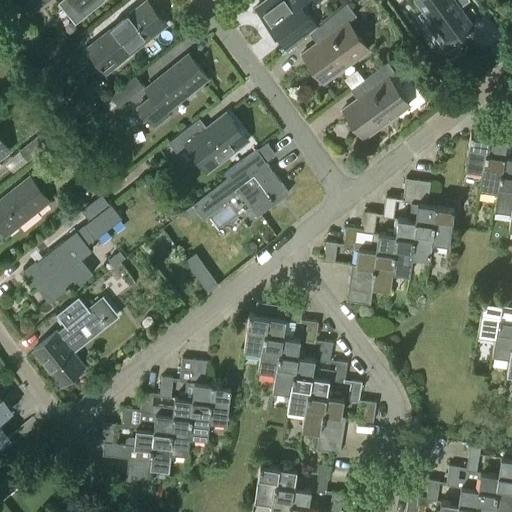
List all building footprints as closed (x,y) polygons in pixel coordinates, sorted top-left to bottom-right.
[(29,15),(47,0),(28,0),(22,6),(29,15)] [(72,0),(81,10),(93,0),(72,0)] [(146,0),(87,48),(97,61),(109,51),(118,62),(166,24),(146,0)] [(305,36),(316,27),(318,26),(300,2),(302,0),(314,0),(316,1),(317,0),(264,0),(256,6),(276,33),(293,19),(305,36)] [(415,0),(422,9),(417,13),(444,50),(458,40),(455,36),(465,29),(466,30),(469,27),(468,26),(472,24),(453,0),(415,0)] [(318,26),(316,27),(324,38),(303,53),(323,82),(368,49),(348,21),(356,15),(347,2),(318,26)] [(151,96),(139,105),(155,126),(168,116),(165,112),(208,77),(189,53),(145,88),(151,96)] [(47,88),(69,71),(58,56),(36,73),(47,88)] [(409,105),(389,76),(395,72),(387,61),(357,83),(364,93),(343,108),(364,137),(409,105)] [(136,75),(111,95),(118,105),(144,85),(136,75)] [(86,95),(70,106),(79,118),(94,106),(86,95)] [(226,111),(201,130),(194,120),(168,140),(176,150),(186,143),(207,171),(248,139),(226,111)] [(501,123),(478,119),(476,132),(499,136),(501,123)] [(476,132),(471,131),(465,168),(482,171),(485,151),(504,154),(507,138),(511,138),(511,124),(501,123),(499,136),(476,132)] [(53,128),(42,136),(48,144),(59,135),(53,128)] [(29,159),(48,144),(42,136),(40,134),(21,150),(29,159)] [(0,135),(0,157),(10,149),(0,135)] [(268,142),(258,149),(266,160),(276,153),(268,142)] [(266,160),(258,149),(257,148),(225,172),(224,178),(227,181),(192,209),(202,222),(238,196),(257,219),(290,195),(266,160)] [(479,188),(497,191),(500,171),(511,172),(511,155),(504,154),(485,151),(482,171),(479,188)] [(511,172),(500,171),(497,191),(494,208),(511,211),(511,205),(511,172)] [(30,175),(0,199),(0,226),(6,234),(49,199),(30,175)] [(93,185),(99,192),(110,183),(105,175),(93,185)] [(414,201),(417,178),(406,177),(403,197),(403,200),(411,202),(411,201),(414,201)] [(427,203),(430,180),(417,178),(414,201),(427,203)] [(80,233),(77,229),(37,260),(36,258),(24,268),(49,301),(77,280),(79,283),(94,272),(82,257),(93,249),(88,243),(123,217),(112,203),(110,204),(102,193),(81,209),(90,220),(84,223),(87,227),(80,233)] [(386,195),(383,213),(383,215),(394,217),(396,197),(386,195)] [(411,202),(409,218),(435,221),(432,241),(450,243),(455,207),(427,203),(414,201),(411,201),(411,202)] [(373,231),(374,231),(377,212),(366,210),(363,230),(373,232),(373,231)] [(435,221),(409,218),(398,217),(396,234),(415,237),(412,256),(430,258),(432,241),(435,221)] [(346,225),(344,242),(343,245),(354,247),(357,227),(346,225)] [(373,231),(373,232),(371,248),(395,251),(393,271),(410,273),(412,256),(415,237),(396,234),(374,231),(373,231)] [(324,260),(334,262),(337,241),(326,240),(324,260)] [(395,251),(371,248),(359,247),(356,265),(375,267),(373,279),(372,286),(390,288),(393,271),(395,251)] [(111,256),(117,264),(125,257),(119,250),(111,256)] [(185,264),(208,295),(218,288),(195,256),(185,264)] [(349,275),(373,279),(375,267),(356,265),(351,264),(349,275)] [(348,287),(371,291),(372,286),(373,279),(349,275),(348,287)] [(371,291),(348,287),(346,299),(370,303),(371,291)] [(85,365),(77,355),(81,352),(81,349),(77,343),(114,314),(101,298),(89,308),(79,295),(57,313),(67,326),(59,332),(57,330),(33,349),(61,384),(85,365)] [(498,316),(511,317),(511,300),(484,296),(478,333),(495,335),(498,316)] [(280,303),(257,300),(255,313),(278,317),(280,303)] [(278,317),(255,313),(250,312),(244,348),(261,351),(264,332),(283,335),(286,318),(301,321),(303,307),(280,303),(278,317)] [(511,317),(498,316),(495,335),(492,353),(510,355),(511,340),(511,317)] [(315,341),(316,338),(319,321),(308,319),(305,339),(315,341)] [(264,332),(261,351),(258,369),(275,371),(278,351),(298,355),(301,338),(283,335),(264,332)] [(330,361),(330,358),(333,341),(322,339),(319,359),(330,361)] [(293,372),(312,375),(315,358),(298,355),(278,351),(275,371),(273,389),(290,391),(293,372)] [(180,380),(192,381),(195,358),(182,356),(180,380)] [(192,381),(194,381),(204,382),(207,359),(195,358),(192,381)] [(348,361),(337,359),(334,380),(345,381),(348,361)] [(308,392),(327,395),(330,378),(312,375),(293,372),(290,391),(287,408),(304,411),(308,392)] [(171,396),(174,376),(162,375),(160,395),(171,396)] [(359,401),(359,398),(362,381),(352,379),(348,399),(359,401)] [(212,400),(209,420),(227,422),(231,385),(204,382),(194,381),(192,398),(212,400)] [(151,411),(154,391),(143,390),(141,410),(151,411)] [(302,428),(319,431),(320,431),(321,424),(344,428),(346,416),(342,415),(344,398),(327,395),(308,392),(304,411),(302,428)] [(0,416),(9,409),(2,400),(0,396),(0,442),(7,437),(0,427),(0,416)] [(192,416),(190,435),(208,437),(209,420),(212,400),(192,398),(175,396),(173,414),(192,416)] [(366,399),(363,419),(373,421),(377,401),(366,399)] [(132,427),(134,407),(124,405),(122,426),(132,427)] [(173,432),(171,450),(188,452),(190,435),(192,416),(173,414),(156,412),(154,429),(173,432)] [(102,441),(105,442),(113,442),(115,422),(104,421),(102,441)] [(319,431),(318,436),(342,440),(344,428),(321,424),(320,431),(319,431)] [(127,437),(126,443),(130,443),(129,456),(129,457),(151,459),(151,466),(169,468),(171,450),(173,432),(154,429),(136,427),(135,435),(130,435),(127,437)] [(340,452),(342,440),(318,436),(316,448),(340,452)] [(126,443),(113,442),(105,442),(103,454),(129,456),(130,443),(126,443)] [(466,468),(467,468),(477,470),(481,444),(471,442),(466,468)] [(511,476),(511,458),(501,456),(498,473),(498,474),(511,476)] [(129,457),(128,469),(151,472),(151,466),(151,459),(129,457)] [(275,483),(294,486),(297,469),(260,463),(255,499),(272,502),(275,483)] [(330,464),(320,463),(315,490),(326,492),(330,464)] [(498,491),(495,510),(504,511),(511,511),(511,476),(498,474),(498,473),(477,470),(467,468),(465,478),(459,477),(460,467),(449,465),(446,483),(461,485),(498,491)] [(149,483),(151,472),(128,469),(126,481),(149,483)] [(429,478),(427,495),(426,498),(436,500),(440,479),(429,478)] [(12,491),(3,481),(0,483),(0,495),(3,499),(12,491)] [(311,489),(294,486),(275,483),(272,502),(270,511),(287,511),(289,503),(309,506),(311,489)] [(478,505),(477,511),(494,511),(495,510),(498,491),(461,485),(458,502),(478,505)] [(341,511),(341,509),(344,491),(333,490),(330,510),(341,511)] [(417,511),(420,494),(409,492),(406,511),(417,511)] [(477,511),(478,505),(458,502),(441,500),(439,511),(436,511),(435,511),(434,511),(477,511)] [(289,503),(287,511),(325,511),(326,509),(309,506),(289,503)]
